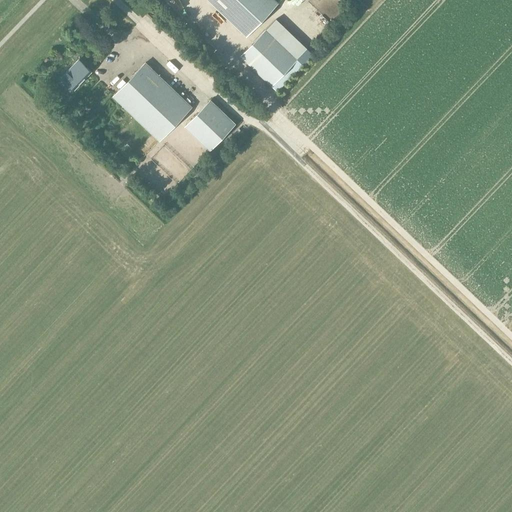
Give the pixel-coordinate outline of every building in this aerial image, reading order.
[(278,4),(274,0),(207,0),(246,37),(278,4)] [(325,6),(318,0),(310,0),(306,5),(318,15),(325,6)] [(297,60),(266,31),(241,57),(272,86),(297,60)] [(79,61),(63,78),(75,90),(91,73),(79,61)] [(192,108),(145,63),(114,97),(160,141),(192,108)] [(211,101),(186,127),(210,151),(235,125),(211,101)]
